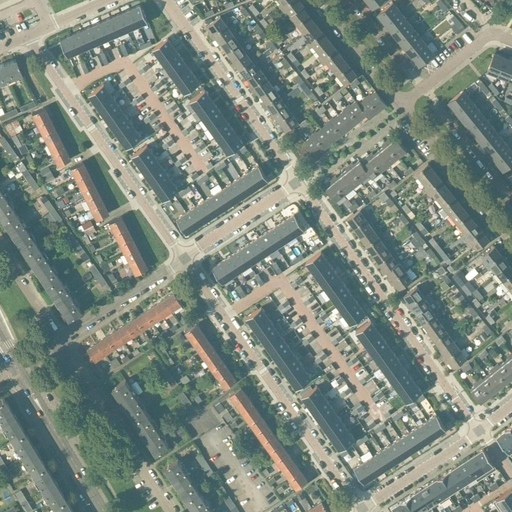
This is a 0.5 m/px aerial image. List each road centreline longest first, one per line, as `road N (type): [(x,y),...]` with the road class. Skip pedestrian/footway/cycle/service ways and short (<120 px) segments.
road 1 (residential): [(360,510),(183,261)]
road 2 (residential): [(299,185),(476,432)]
road 3 (residential): [(183,261),(25,38)]
road 4 (residential): [(166,0),(299,185)]
road 5 (residential): [(170,511),(56,342)]
road 6 (residential): [(511,245),(401,105)]
road 7 (tertiary): [(104,511),(15,368)]
road 8 (residential): [(56,342),(183,261)]
road 9 (residential): [(423,87),(511,196)]
road 10 (residential): [(360,510),(476,432)]
road 11 (residential): [(183,261),(299,185)]
road 12 (residential): [(401,105),(316,0)]
